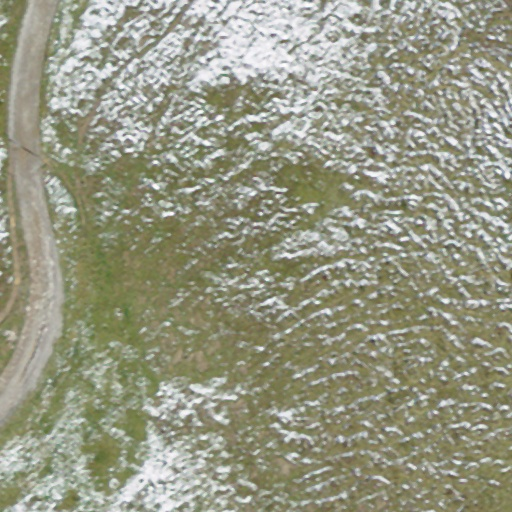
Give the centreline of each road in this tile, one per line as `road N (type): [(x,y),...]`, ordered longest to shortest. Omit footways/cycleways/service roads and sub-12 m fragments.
road 1 (track): [(0,399),(22,372),(43,305),(21,145)]
road 2 (track): [(21,145),(31,29),(44,0)]
